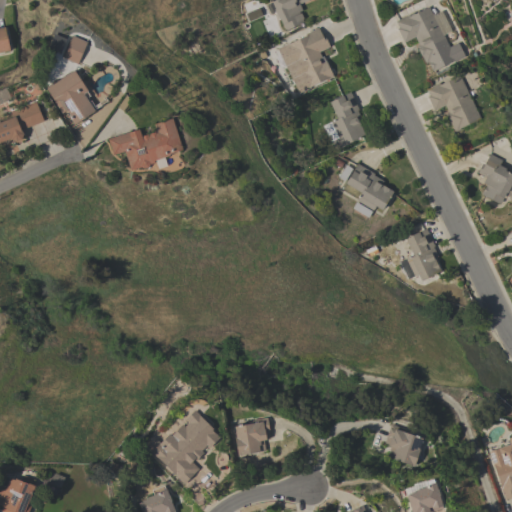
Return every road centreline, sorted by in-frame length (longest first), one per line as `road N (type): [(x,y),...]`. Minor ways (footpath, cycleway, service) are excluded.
road 1 (residential): [(511,338),(370,49),(355,0)]
road 2 (residential): [(219,511),(257,494),(306,489),(330,438),(350,426),(388,428)]
